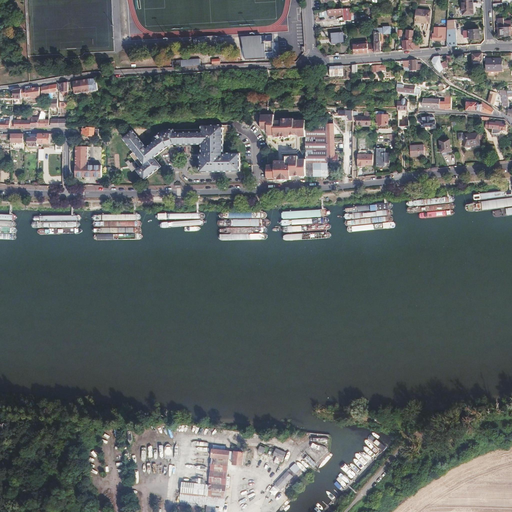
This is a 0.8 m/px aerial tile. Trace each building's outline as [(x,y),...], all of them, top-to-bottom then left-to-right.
[(473,15),(471,0),(461,0),(462,15),(473,15)] [(415,10),(414,23),(420,23),(420,22),(428,23),(429,11),(415,10)] [(446,40),(446,46),(452,46),(455,46),(456,29),(454,28),(454,20),(448,20),(447,27),(447,28),(446,38),(446,40)] [(447,28),(447,27),(434,26),(434,33),(431,32),(431,38),(433,38),(433,39),(446,40),(446,38),(447,28)] [(373,44),(373,53),(380,52),(379,41),(379,33),(383,34),(389,34),(389,27),(383,28),(373,28),(373,44)] [(402,41),(401,50),(411,49),(411,48),(412,43),(413,43),(414,31),(406,30),(405,41),(402,41)] [(480,38),(479,30),(464,31),(463,33),(463,35),(465,35),(466,38),(470,38),(470,39),(480,38)] [(343,43),(342,34),(331,34),(332,44),(343,43)] [(272,42),(272,36),(260,36),(241,37),(241,56),(244,56),(244,59),(264,58),(278,58),(278,57),(278,43),(271,43),(271,42),(272,42)] [(221,44),(221,37),(196,38),(197,46),(221,44)] [(353,46),(353,55),(367,53),(367,45),(353,46)] [(483,53),(473,54),(474,65),(480,65),(483,65),(483,53)] [(438,71),(441,73),(444,70),(441,64),(441,56),(434,57),(433,59),(432,61),(435,67),(438,71)] [(502,58),(487,59),(487,71),(502,70),(502,58)] [(417,63),(417,60),(403,62),(403,67),(409,67),(409,71),(421,70),(420,64),(415,65),(415,63),(417,63)] [(372,64),(370,64),(370,66),(373,66),(373,72),(383,72),(383,71),(387,70),(387,66),(382,67),(382,63),(372,64)] [(343,65),(329,66),(330,77),(343,76),(343,65)] [(97,78),(74,80),(75,93),(98,91),(97,78)] [(68,83),(58,84),(59,91),(61,91),(65,91),(65,92),(65,93),(62,93),(62,95),(68,95),(68,83)] [(58,92),(57,84),(49,86),(49,92),(53,92),(58,92)] [(415,86),(397,84),(397,91),(415,94),(415,86)] [(32,88),(21,90),(21,98),(32,97),(32,99),(40,98),(40,87),(35,88),(34,89),(33,89),(32,88)] [(503,103),(500,110),(508,115),(508,109),(509,102),(508,100),(508,97),(508,90),(501,90),(501,96),(503,99),(503,103)] [(419,95),(418,107),(439,108),(439,103),(439,100),(434,101),(434,91),(421,91),(421,95),(419,95)] [(491,91),(488,102),(494,105),(498,94),(491,91)] [(439,103),(439,108),(440,108),(445,109),(445,110),(451,110),(451,97),(445,98),(445,102),(439,103)] [(59,108),(58,100),(49,100),(49,108),(49,109),(51,109),(51,108),(59,108)] [(402,102),(398,102),(398,110),(408,110),(408,102),(404,102),(404,101),(402,101),(402,102)] [(466,102),(466,110),(472,111),(481,111),(492,114),(493,109),(482,101),(482,104),(478,104),(478,103),(466,102)] [(68,108),(68,102),(61,102),(60,109),(60,112),(63,112),(62,108),(68,108)] [(353,121),(353,111),(327,111),(328,113),(335,113),(335,116),(350,116),(350,119),(351,121),(347,121),(347,126),(348,126),(348,166),(348,167),(348,174),(349,177),(353,177),(353,155),(354,121),(353,121)] [(11,120),(11,115),(11,114),(4,114),(5,122),(0,121),(0,127),(13,128),(13,120),(11,120)] [(258,128),(260,130),(266,130),(268,130),(268,114),(258,114),(258,128)] [(274,114),(268,114),(268,130),(268,135),(272,135),(272,137),(288,137),(288,135),(293,135),(293,133),(295,133),(295,135),(296,135),(297,137),(306,137),(306,125),(306,119),(293,119),(293,117),(283,117),(281,119),(274,120),(274,114)] [(377,114),(377,124),(389,124),(388,115),(377,114)] [(31,121),(31,116),(28,116),(28,120),(23,120),(23,118),(21,118),(21,120),(22,128),(31,128),(31,122),(31,121)] [(408,117),(398,117),(398,118),(398,126),(408,126),(408,117)] [(434,121),(434,117),(430,118),(430,117),(422,117),(423,122),(422,122),(423,127),(431,126),(431,127),(436,126),(435,121),(434,121)] [(33,121),(31,121),(31,122),(31,128),(33,128),(38,127),(39,119),(33,119),(33,121)] [(50,127),(50,123),(50,120),(39,119),(38,127),(47,127),(50,127)] [(58,120),(58,127),(61,127),(68,127),(68,119),(58,119),(58,120)] [(248,128),(250,124),(243,120),(241,124),(248,128)] [(501,124),(501,121),(499,121),(499,122),(490,121),(490,122),(486,122),(486,128),(490,128),(493,128),(493,136),(498,136),(498,131),(501,131),(503,130),(503,129),(506,129),(506,124),(501,124)] [(334,124),(326,124),(326,125),(326,127),(328,159),(328,161),(338,161),(338,157),(335,157),(334,124)] [(326,125),(306,125),(306,137),(306,140),(307,159),(307,175),(307,176),(314,176),(313,164),(328,164),(328,161),(328,159),(326,127),(326,125)] [(231,133),(231,126),(202,126),(202,130),(170,131),(161,134),(157,137),(159,140),(147,149),(133,132),(124,140),(135,153),(131,156),(141,169),(138,172),(146,181),(162,167),(155,159),(168,148),(174,146),(202,145),(202,154),(201,154),(201,172),(241,171),(241,154),(224,154),(224,133),(231,133)] [(86,137),(98,137),(99,130),(95,130),(94,129),(87,129),(87,128),(83,127),(82,135),(86,135),(86,137)] [(480,144),(478,132),(463,134),(463,132),(458,132),(458,139),(463,139),(464,146),(480,144)] [(23,150),(23,134),(19,134),(11,134),(11,137),(11,143),(11,149),(23,150)] [(49,144),(50,134),(46,134),(38,134),(38,137),(39,137),(39,144),(49,144)] [(38,140),(38,137),(33,137),(33,138),(29,138),(29,146),(38,146),(38,140)] [(450,150),(449,139),(440,140),(441,151),(450,150)] [(76,146),(76,177),(102,177),(102,165),(89,165),(89,146),(76,146)] [(410,147),(410,158),(423,157),(423,146),(410,147)] [(376,148),(376,166),(389,166),(389,152),(385,153),(385,148),(376,148)] [(358,155),(358,167),(365,167),(365,165),(367,165),(373,165),(373,155),(358,155)] [(268,165),(268,179),(281,179),(281,177),(284,177),(284,178),(287,178),(287,179),(292,179),(292,175),(307,175),(307,159),(299,159),(299,156),(287,156),(287,162),(283,162),(283,163),(279,163),(279,161),(275,161),(275,165),(268,165)] [(314,176),(328,176),(328,164),(313,164),(314,176)] [(312,438),(312,449),(326,450),(327,444),(327,438),(312,438)] [(260,445),(258,451),(263,453),(266,448),(260,445)] [(286,454),(278,449),(274,454),(282,459),(286,454)] [(230,451),(223,451),(213,450),(208,495),(181,492),(180,502),(218,506),(219,498),(225,498),(230,451)] [(234,465),(242,466),(244,454),(236,452),(234,465)] [(304,459),(312,466),(315,463),(307,456),(304,459)] [(293,479),(292,478),(289,474),(288,473),(275,485),(280,491),(293,479)] [(274,486),(269,491),(275,496),(279,490),(274,486)] [(282,503),(287,497),(280,492),(276,499),(282,503)]
